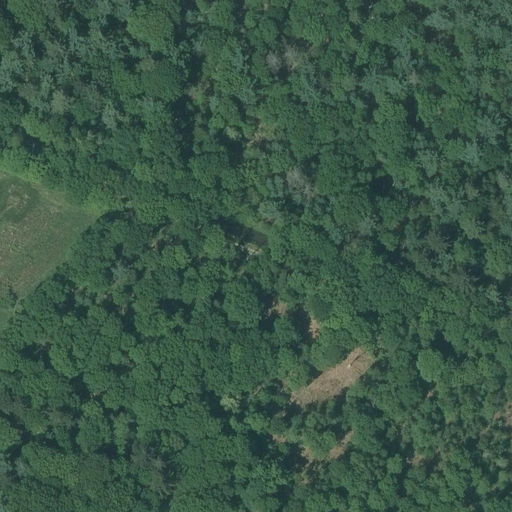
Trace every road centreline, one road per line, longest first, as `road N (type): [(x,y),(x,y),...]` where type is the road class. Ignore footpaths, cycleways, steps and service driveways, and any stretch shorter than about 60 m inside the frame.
road 1 (track): [(153,211),(454,341),(511,376)]
road 2 (track): [(153,211),(0,145)]
